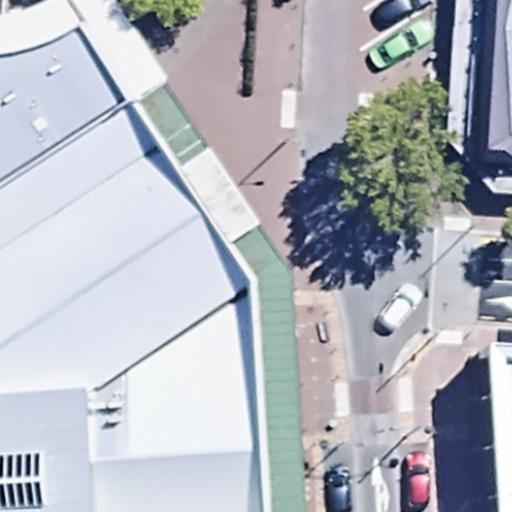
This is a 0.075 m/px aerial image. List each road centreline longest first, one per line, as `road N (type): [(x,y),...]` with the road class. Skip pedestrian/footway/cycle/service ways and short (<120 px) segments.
road 1 (unclassified): [(359,273),(339,71),(341,0)]
road 2 (unclassified): [(375,511),(359,273)]
road 3 (residential): [(359,273),(511,282)]
